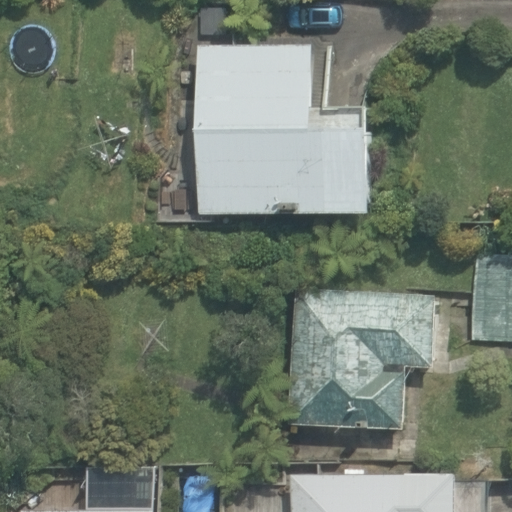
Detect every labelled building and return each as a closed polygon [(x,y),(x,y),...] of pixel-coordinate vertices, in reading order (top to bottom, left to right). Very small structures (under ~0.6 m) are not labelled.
[(402,0),(402,18),(464,19),(464,0),(402,0)] [(162,166),(159,216),(414,232),(421,129),(356,125),(361,57),(221,49),(214,169),(162,166)] [(511,266),(489,265),(484,343),(511,344),(511,266)] [(307,294),(294,432),(419,444),(426,376),(454,379),(461,309),(307,294)] [(465,511),(465,472),(312,473),(312,511),(465,511)] [(294,511),(293,474),(228,477),(229,511),(294,511)]
